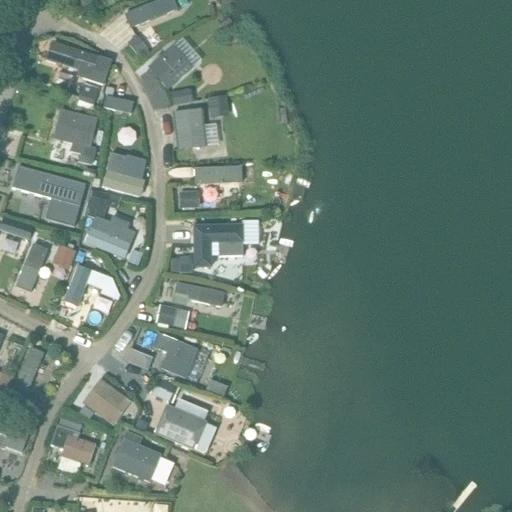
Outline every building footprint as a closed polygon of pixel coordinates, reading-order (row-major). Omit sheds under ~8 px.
[(130,31),(177,12),(172,0),(163,0),(124,16),(130,31)] [(136,37),(127,44),(139,59),(148,51),(136,37)] [(51,44),(46,62),(78,73),(76,79),(103,88),(111,63),(100,60),(51,44)] [(148,67),(167,91),(192,71),(173,47),(148,67)] [(58,73),(54,85),(68,90),(72,78),(58,73)] [(79,98),(78,102),(92,107),(92,106),(97,89),(83,85),(79,98)] [(190,90),(170,94),(172,107),(193,104),(190,90)] [(226,97),(207,100),(210,120),(229,117),(226,97)] [(118,99),(115,114),(128,117),(132,102),(118,99)] [(173,114),(177,151),(206,148),(202,111),(173,114)] [(90,149),(96,121),(59,112),(52,141),(72,146),(70,154),(81,157),(79,165),(92,169),(96,151),(90,149)] [(18,169),(13,190),(32,195),(51,201),(46,221),(73,228),(84,187),(18,169)] [(84,169),(82,177),(94,180),(96,172),(84,169)] [(194,186),(242,185),(241,169),(194,171),(194,186)] [(106,173),(101,189),(140,199),(144,183),(106,173)] [(96,192),(92,205),(107,209),(108,205),(110,196),(96,192)] [(199,193),(179,193),(179,210),(200,210),(199,193)] [(3,218),(0,227),(0,232),(28,242),(33,228),(3,218)] [(91,230),(85,245),(124,261),(130,246),(129,246),(133,236),(127,233),(109,226),(104,224),(100,233),(91,230)] [(242,227),(193,227),(194,245),(194,269),(212,269),(212,258),(211,245),(242,244),(243,244),(243,227),(242,227)] [(16,289),(30,295),(47,252),(33,246),(16,289)] [(59,246),(52,266),(68,272),(76,253),(59,246)] [(191,258),(179,259),(179,262),(179,273),(179,275),(192,275),(191,258)] [(99,269),(93,283),(106,288),(111,274),(99,269)] [(64,308),(76,312),(90,275),(78,271),(64,308)] [(174,297),(173,299),(188,302),(222,309),(224,295),(176,285),(174,297)] [(159,306),(156,324),(173,328),(177,310),(159,306)] [(157,335),(152,349),(167,355),(160,371),(185,381),(192,365),(197,351),(157,335)] [(13,388),(27,394),(44,355),(30,349),(13,388)] [(134,351),(129,366),(151,374),(157,360),(134,351)] [(0,373),(0,405),(11,379),(0,373)] [(156,379),(149,396),(164,402),(171,386),(156,379)] [(81,405),(113,429),(131,405),(99,381),(81,405)] [(16,392),(10,408),(30,416),(36,400),(16,392)] [(165,408),(154,436),(194,452),(205,424),(165,408)] [(62,416),(58,426),(79,434),(83,423),(62,416)] [(21,455),(30,432),(0,420),(0,435),(9,439),(5,449),(21,455)] [(60,459),(89,469),(97,446),(78,440),(79,435),(57,428),(50,447),(62,451),(60,459)] [(111,469),(149,484),(161,456),(139,447),(142,439),(126,433),(111,469)]
